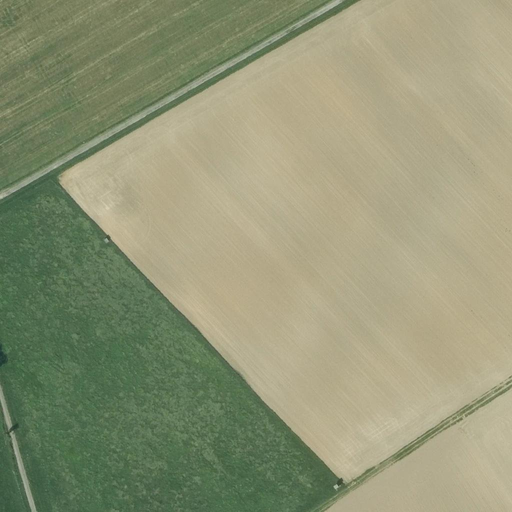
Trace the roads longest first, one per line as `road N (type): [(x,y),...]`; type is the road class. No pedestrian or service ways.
road 1 (track): [(0,200),(347,0)]
road 2 (track): [(317,511),(511,382)]
road 3 (track): [(33,511),(0,392)]
